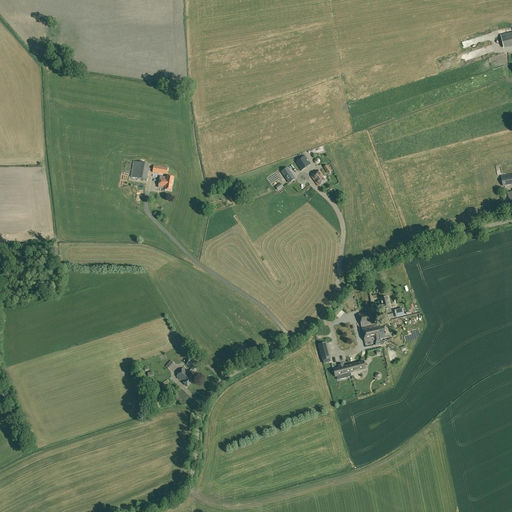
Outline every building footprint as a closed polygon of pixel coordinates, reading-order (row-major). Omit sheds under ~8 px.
[(511,32),(500,35),(504,49),(511,46),(511,32)] [(295,162),(301,171),(311,164),(309,161),(308,162),(306,160),(307,159),(305,155),(303,157),(295,162)] [(132,177),(146,180),(149,164),(135,162),(132,177)] [(159,173),(166,174),(167,168),(160,167),(154,166),(153,172),(159,174),(159,173)] [(281,172),(289,183),(295,179),(288,167),(281,172)] [(311,177),(318,186),(326,181),(325,179),(326,178),(325,176),(324,177),(319,171),(311,177)] [(511,174),(501,176),(503,186),(511,184),(511,174)] [(165,190),(171,191),(173,177),(167,176),(167,178),(160,177),(158,188),(165,189),(165,190)] [(384,314),(385,319),(393,317),(392,312),(392,311),(390,312),(390,309),(387,297),(380,299),(384,314)] [(358,314),(364,342),(370,341),(370,338),(375,337),(376,340),(380,339),(389,337),(386,322),(375,324),(372,311),(358,314)] [(191,359),(187,364),(194,370),(198,365),(191,359)] [(172,370),(177,365),(173,361),(168,366),(172,370)] [(362,361),(348,365),(350,373),(364,369),(362,361)] [(350,373),(348,365),(334,369),(336,376),(350,373)] [(183,383),(187,387),(195,378),(184,369),(183,368),(176,377),(183,383)] [(157,386),(162,393),(172,387),(168,380),(157,386)]
